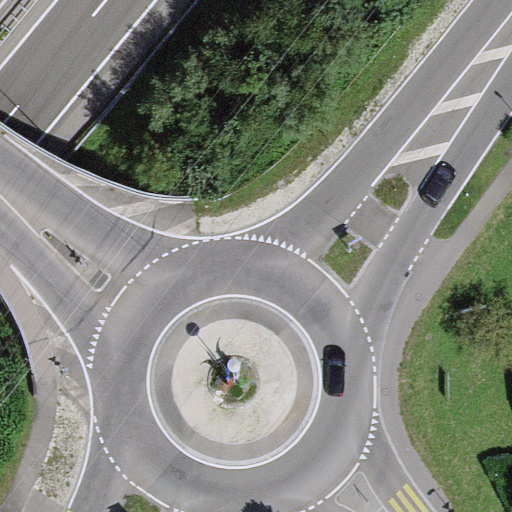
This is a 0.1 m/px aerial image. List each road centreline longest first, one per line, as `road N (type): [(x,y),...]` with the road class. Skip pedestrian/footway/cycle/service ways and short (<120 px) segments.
road 1 (primary): [(347,353),(458,105)]
road 2 (primary): [(458,105),(255,267)]
road 3 (primary): [(0,192),(141,314)]
road 4 (motorway): [(0,127),(105,0)]
road 5 (primary): [(347,353),(323,306),(255,267)]
road 6 (primary): [(255,267),(191,274),(141,314)]
road 7 (primary): [(141,314),(120,372),(131,432)]
